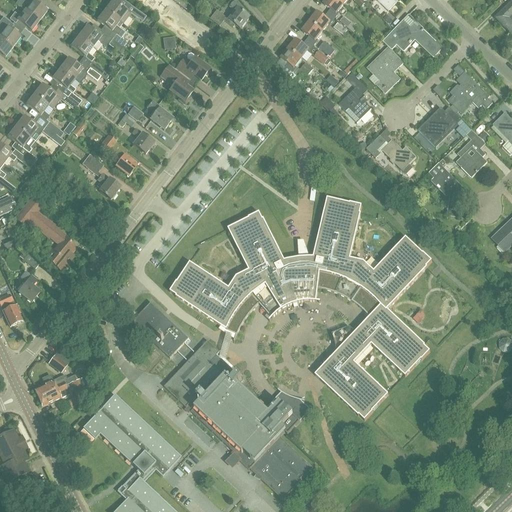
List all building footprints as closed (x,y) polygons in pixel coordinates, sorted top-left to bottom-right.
[(112,0),(104,11),(119,22),(122,24),(130,13),(142,21),(146,16),(135,9),(131,6),(127,11),(112,0)] [(181,0),(173,0),(173,1),(188,11),(191,7),(181,0)] [(343,5),(336,0),(326,0),(323,5),(330,11),(327,15),(334,20),(339,14),(338,12),(343,5)] [(362,0),(356,0),(355,1),(361,8),(366,4),(362,0)] [(375,0),(388,12),(397,3),(393,0),(375,0)] [(32,1),(24,11),(39,23),(47,12),(32,1)] [(511,35),(511,20),(510,19),(511,16),(511,2),(496,19),(511,35)] [(233,29),(235,26),(241,30),(250,18),(239,9),(240,7),(234,3),(230,8),(236,13),(230,21),(217,12),(210,20),(220,28),(224,22),(233,29)] [(39,23),(24,11),(20,18),(14,14),(9,20),(15,25),(17,22),(31,33),(39,23)] [(119,22),(104,11),(96,21),(115,35),(112,40),(123,48),(126,43),(121,39),(125,34),(115,26),(119,22)] [(334,20),(327,15),(324,19),(317,13),(309,23),(322,33),(328,25),(330,26),(334,20)] [(390,49),(392,51),(396,46),(404,53),(416,40),(435,58),(443,50),(408,17),(383,43),(390,49)] [(347,28),(348,28),(349,29),(353,33),(357,29),(343,18),(340,22),(347,28)] [(0,39),(13,49),(20,39),(10,31),(13,26),(4,19),(0,23),(0,39)] [(322,33),(309,23),(301,33),(309,39),(306,43),(313,48),(318,42),(316,40),(322,33)] [(343,36),(347,31),(337,24),(334,29),(343,36)] [(81,33),(78,37),(93,49),(98,43),(106,49),(109,45),(119,53),(123,48),(112,40),(110,42),(107,39),(99,32),(97,36),(86,27),(86,28),(84,27),(83,27),(80,31),(80,32),(81,33)] [(93,49),(78,37),(75,42),(74,41),(72,41),(69,45),(69,46),(71,47),(70,48),(85,59),(91,63),(94,59),(88,55),(93,49)] [(0,55),(5,59),(13,49),(0,39),(0,55)] [(296,40),(288,50),(301,60),(307,52),(309,53),(313,48),(306,43),(303,46),(296,40)] [(335,52),(332,49),(324,43),(319,49),(330,58),(335,52)] [(392,51),(390,49),(369,70),(374,75),(382,83),(378,87),(386,94),(399,80),(394,75),(404,64),(392,51)] [(301,60),(288,50),(280,60),(288,66),(285,69),(292,74),(296,69),(295,68),(301,60)] [(135,52),(130,58),(134,61),(138,55),(135,52)] [(329,60),(319,53),(315,58),(324,66),(329,60)] [(59,70),(74,81),(79,74),(82,77),(85,73),(82,71),(67,60),(59,70)] [(175,71),(187,80),(191,74),(201,82),(205,76),(207,77),(212,71),(205,66),(204,68),(194,60),(190,65),(183,60),(175,71)] [(348,76),(360,64),(358,62),(346,74),(348,76)] [(307,77),(314,70),(306,64),(300,71),(307,77)] [(93,65),(90,69),(100,77),(104,73),(93,65)] [(187,80),(175,71),(169,66),(161,77),(173,87),(169,92),(180,100),(178,101),(185,106),(190,100),(188,99),(192,93),(183,86),(187,80)] [(100,77),(90,69),(86,74),(97,82),(100,77)] [(70,86),(74,81),(59,70),(57,73),(54,72),(50,78),(52,79),(52,80),(63,88),(59,92),(67,98),(71,94),(72,95),(75,90),(70,86)] [(461,114),(467,108),(472,103),(479,109),(482,106),(487,111),(493,104),(488,100),(490,98),(465,74),(459,80),(462,83),(452,93),(455,96),(449,103),(461,114)] [(340,106),(357,124),(372,110),(363,101),(366,98),(365,97),(364,98),(363,97),(369,91),(354,75),(348,81),(356,90),(340,106)] [(104,97),(115,106),(120,99),(115,95),(120,89),(114,84),(104,97)] [(48,107),(51,110),(52,109),(54,108),(56,105),(56,103),(58,101),(58,102),(59,99),(41,86),(40,85),(38,85),(35,89),(36,91),(37,92),(34,96),(48,107)] [(67,98),(78,107),(82,102),(72,95),(71,94),(67,98)] [(48,107),(34,96),(31,100),(30,99),(28,99),(25,103),(25,105),(26,105),(41,117),(46,121),(49,117),(44,113),(48,107)] [(78,107),(67,98),(64,103),(74,112),(78,107)] [(172,120),(159,110),(160,108),(152,102),(147,109),(155,115),(150,121),(164,131),(172,120)] [(137,123),(143,115),(133,108),(127,115),(137,123)] [(440,108),(418,131),(435,148),(457,125),(457,124),(461,120),(449,108),(445,113),(440,108)] [(510,156),(511,153),(511,121),(505,114),(493,126),(509,143),(504,149),(510,156)] [(122,129),(126,124),(131,129),(136,123),(126,115),(121,121),(122,121),(117,126),(122,129)] [(19,124),(15,128),(30,139),(38,129),(22,117),(20,117),(17,121),(18,123),(19,124)] [(77,138),(86,128),(89,124),(84,120),(72,134),(77,138)] [(49,123),(45,128),(56,136),(59,131),(49,123)] [(30,139),(15,128),(12,132),(11,132),(9,131),(6,135),(7,138),(22,149),(30,139)] [(56,136),(45,128),(41,133),(52,141),(60,147),(64,142),(56,136)] [(145,156),(154,144),(141,135),(141,136),(135,131),(132,135),(138,139),(133,147),(145,156)] [(472,180),(488,163),(483,159),(486,156),(481,151),(486,146),(472,132),(467,137),(472,141),(458,156),(462,159),(457,164),(472,180)] [(111,140),(108,138),(108,137),(100,148),(119,163),(115,169),(128,178),(136,167),(112,149),(116,144),(111,140)] [(376,160),(381,155),(378,152),(386,144),(380,137),(367,150),(366,151),(376,160)] [(382,152),(401,171),(406,176),(412,169),(409,166),(417,159),(406,149),(403,152),(392,142),(382,152)] [(0,162),(4,165),(8,159),(13,163),(16,159),(11,155),(0,146),(0,162)] [(23,157),(34,165),(37,160),(26,152),(23,157)] [(103,167),(92,159),(89,156),(82,166),(99,179),(97,182),(104,187),(99,193),(110,202),(120,189),(109,181),(108,182),(101,176),(102,176),(98,174),(103,167)] [(23,157),(19,161),(30,170),(34,165),(23,157)] [(0,162),(0,185),(7,191),(11,186),(3,180),(6,176),(0,171),(0,170),(4,165),(0,162)] [(430,174),(435,179),(432,182),(450,201),(447,217),(458,219),(463,188),(439,165),(430,174)] [(358,417),(359,417),(365,422),(373,413),(372,413),(378,407),(388,396),(355,364),(371,346),(405,378),(421,361),(422,361),(430,353),(424,347),(425,347),(387,311),(427,269),(427,268),(432,262),(423,254),(422,255),(406,239),(374,272),(364,263),(350,260),(361,215),(360,214),(362,207),(350,204),(350,205),(327,199),(313,258),(310,258),(309,258),(306,258),(306,253),(302,254),(299,254),(299,259),(288,261),(284,262),(264,220),(263,220),(259,214),(248,219),(249,220),(228,230),(249,272),(236,278),(229,289),(190,264),(170,293),(176,297),(176,298),(227,331),(237,336),(237,335),(241,328),(245,322),(249,315),(254,309),(259,305),(272,319),(273,319),(277,314),(282,311),(287,308),(293,305),(294,309),(299,308),(298,304),(304,303),(310,302),(315,303),(316,303),(316,302),(318,289),(326,291),(333,293),(339,295),(346,299),(352,303),(358,307),(364,312),(369,317),(370,318),(315,376),(358,417)] [(0,209),(9,206),(6,201),(0,203),(0,209)] [(71,256),(77,249),(63,238),(64,237),(36,214),(40,209),(31,201),(15,221),(25,228),(29,223),(40,232),(40,233),(44,237),(45,236),(56,245),(44,260),(61,273),(73,258),(71,256)] [(15,203),(9,206),(0,209),(0,216),(13,211),(16,206),(15,203)] [(511,221),(493,240),(499,246),(497,249),(503,255),(511,246),(511,221)] [(4,250),(18,244),(15,238),(2,244),(4,250)] [(19,258),(23,261),(22,261),(34,271),(39,266),(27,256),(28,255),(24,252),(19,258)] [(31,305),(39,294),(32,288),(37,282),(25,273),(20,279),(27,285),(19,296),(31,305)] [(8,285),(0,288),(0,293),(1,295),(10,291),(8,285)] [(9,296),(0,299),(0,306),(1,308),(2,307),(4,312),(3,312),(10,328),(22,323),(18,315),(19,314),(14,301),(12,302),(9,296)] [(190,340),(151,304),(132,325),(170,361),(190,340)] [(419,312),(426,319),(435,311),(427,304),(419,312)] [(298,334),(291,341),(300,349),(307,342),(298,334)] [(498,343),(498,346),(498,350),(503,354),(509,354),(511,350),(511,341),(509,339),(502,339),(498,343)] [(191,414),(191,415),(220,443),(232,454),(231,456),(248,473),(249,472),(262,484),(264,486),(282,503),(302,481),(312,471),(313,470),(280,438),(285,433),(288,436),(292,431),(300,423),(311,411),(300,401),(295,399),(291,398),(286,395),(282,393),(265,410),(254,400),(253,400),(237,384),(242,379),(240,378),(240,377),(237,374),(237,375),(217,356),(221,353),(220,352),(216,348),(215,349),(208,342),(200,350),(164,389),(186,410),(189,406),(194,411),(191,414)] [(55,356),(49,364),(61,373),(67,365),(70,361),(58,352),(55,356)] [(38,399),(65,386),(66,385),(63,378),(53,382),(34,391),(38,399)] [(74,382),(68,385),(70,390),(75,388),(80,386),(81,385),(79,380),(74,382)] [(68,385),(66,386),(66,385),(38,399),(41,408),(49,404),(60,399),(60,400),(69,396),(68,393),(70,392),(70,390),(68,385)] [(81,388),(80,386),(75,388),(76,390),(72,392),(76,401),(87,396),(83,387),(81,388)] [(408,409),(414,403),(404,395),(399,401),(408,409)] [(172,452),(160,441),(148,430),(137,419),(125,408),(114,396),(100,410),(82,430),(94,441),(99,436),(110,447),(122,458),(131,467),(133,469),(136,472),(132,477),(121,488),(116,493),(125,502),(114,511),(171,511),(165,506),(153,495),(142,484),(154,472),(161,479),(166,473),(178,461),(180,459),(172,452)] [(0,448),(8,465),(0,469),(7,482),(27,473),(21,462),(26,460),(13,433),(0,438),(0,448)]
